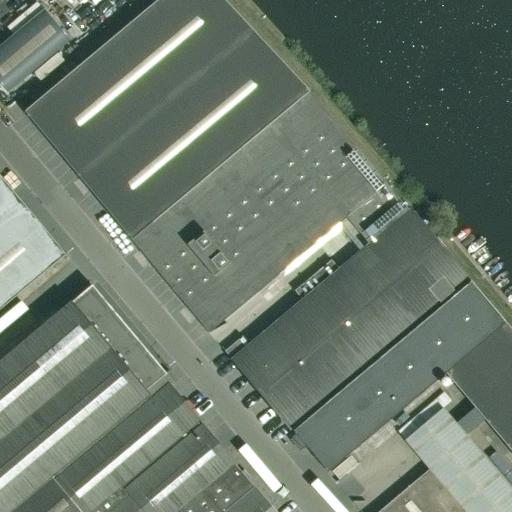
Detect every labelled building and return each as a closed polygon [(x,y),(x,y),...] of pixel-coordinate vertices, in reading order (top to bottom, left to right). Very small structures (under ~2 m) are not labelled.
[(132,240),(309,93),(224,0),(158,0),(25,112),(132,240)] [(45,11),(14,36),(0,48),(0,83),(8,93),(70,41),(45,11)] [(64,62),(56,54),(34,73),(41,81),(64,62)] [(209,333),(387,184),(310,92),(309,93),(132,240),(209,333)] [(12,213),(14,193),(0,176),(0,310),(66,255),(12,213)] [(412,209),(399,194),(396,195),(355,230),(368,246),(412,209)] [(511,330),(506,324),(469,279),(470,279),(412,209),(368,246),(339,270),(302,301),(250,345),(243,337),(225,352),(290,430),(291,429),(328,473),(446,374),(474,408),(484,420),(511,453),(511,330)] [(339,270),(331,260),(294,292),(302,301),(339,270)] [(210,511),(248,480),(235,464),(236,463),(171,387),(178,381),(169,371),(165,374),(92,286),(72,303),(72,302),(0,361),(0,511),(210,511)] [(511,511),(511,490),(466,435),(455,423),(443,408),(406,440),(430,469),(378,511),(511,511)] [(474,408),(466,414),(455,423),(466,435),(476,426),(484,420),(474,408)] [(254,488),(248,480),(210,511),(275,511),(255,487),(254,488)]
